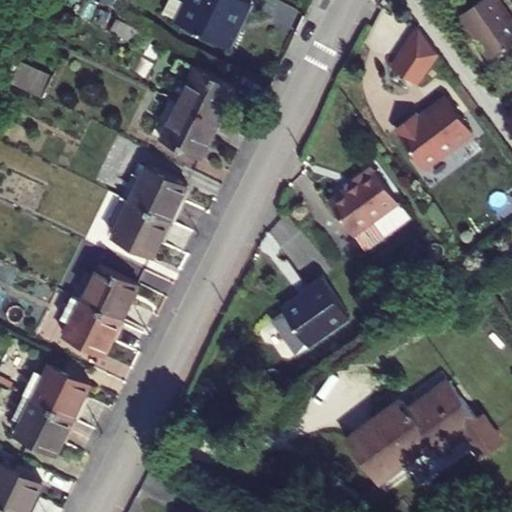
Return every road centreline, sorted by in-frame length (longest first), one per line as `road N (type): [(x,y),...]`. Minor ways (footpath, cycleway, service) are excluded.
road 1 (tertiary): [(94,511),(349,0)]
road 2 (unknown): [(407,0),(511,138)]
